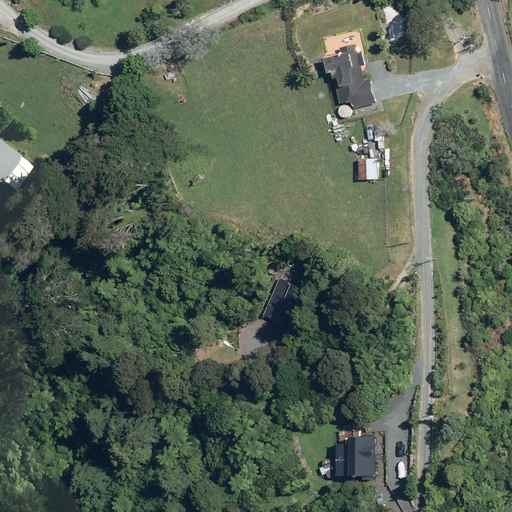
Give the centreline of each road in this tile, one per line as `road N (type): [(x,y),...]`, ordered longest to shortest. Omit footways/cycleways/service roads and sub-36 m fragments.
road 1 (unclassified): [(416,511),(433,369),(410,164),(430,89),(476,66)]
road 2 (unclassified): [(270,0),(162,46),(125,52),(73,51),(0,6)]
